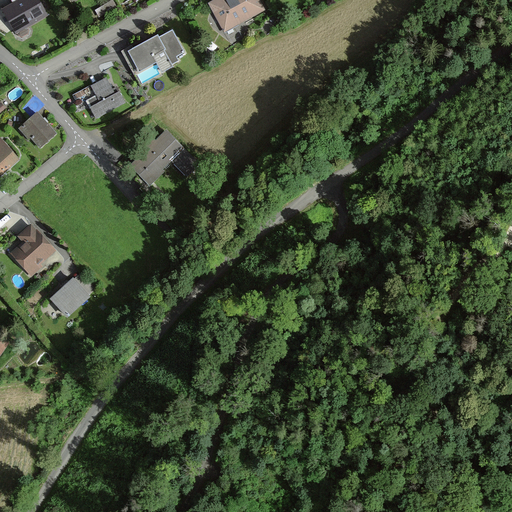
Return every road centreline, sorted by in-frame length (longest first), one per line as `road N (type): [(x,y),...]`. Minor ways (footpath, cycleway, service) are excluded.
road 1 (unclassified): [(511,44),(232,253),(108,393),(30,511)]
road 2 (track): [(511,233),(446,305),(428,355),(438,419),(509,511)]
road 3 (residential): [(172,0),(30,78)]
